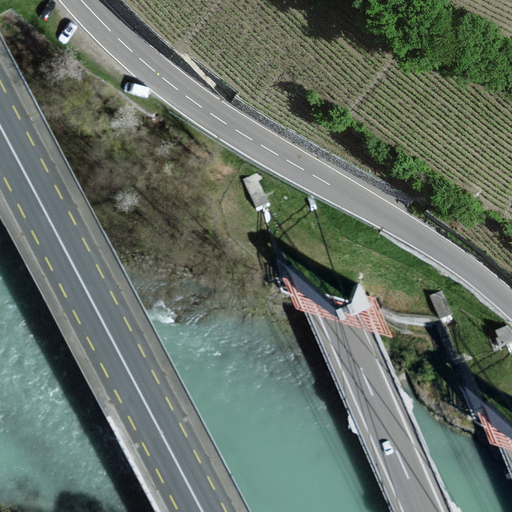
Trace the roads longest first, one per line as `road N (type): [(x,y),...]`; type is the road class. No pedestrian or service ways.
road 1 (motorway): [(204,0),(425,511)]
road 2 (tertiary): [(82,0),(206,109),(440,248),(511,303)]
road 3 (primary): [(0,127),(203,511)]
road 4 (motorway): [(511,397),(347,0)]
